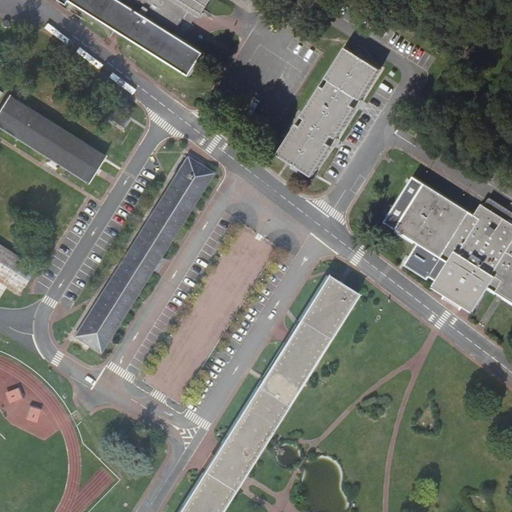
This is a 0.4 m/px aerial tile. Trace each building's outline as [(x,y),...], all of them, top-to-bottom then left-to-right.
[(184,13),(195,21),(208,0),(54,0),(63,5),(65,1),(181,77),(196,54),(169,37),(184,13)] [(279,160),(313,180),(331,151),(327,149),(332,139),(337,142),(355,113),(350,111),(356,102),(361,105),(381,73),(345,50),(324,83),(329,86),(325,93),(320,90),(301,122),(305,125),(301,132),(298,130),(279,160)] [(14,96),(0,117),(0,125),(92,184),(109,158),(14,96)] [(214,174),(184,155),(68,340),(96,358),(151,270),(156,273),(163,261),(160,259),(214,174)] [(469,315),(486,288),(511,303),(511,226),(479,206),(473,215),(410,176),(381,224),(414,244),(400,267),(425,282),(439,261),(443,264),(428,289),(469,315)] [(38,269),(0,244),(0,282),(21,296),(38,269)] [(322,277),(172,511),(217,511),(355,297),(322,277)]
